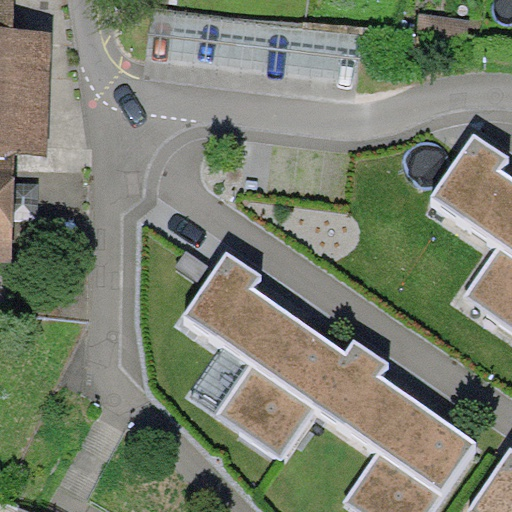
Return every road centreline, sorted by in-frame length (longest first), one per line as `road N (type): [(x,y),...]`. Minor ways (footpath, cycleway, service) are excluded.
road 1 (residential): [(511,104),(460,97),(346,139),(125,90)]
road 2 (residential): [(114,405),(113,129),(125,90)]
